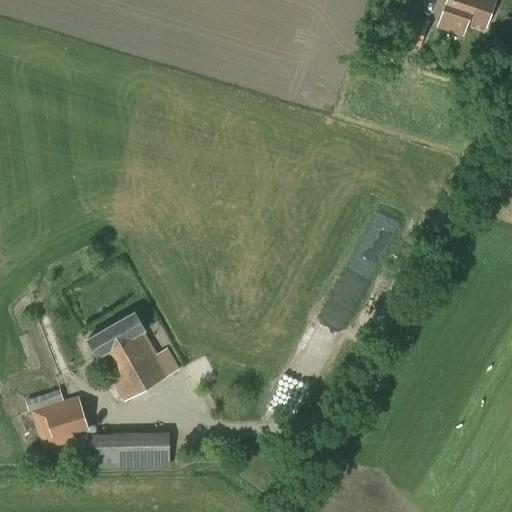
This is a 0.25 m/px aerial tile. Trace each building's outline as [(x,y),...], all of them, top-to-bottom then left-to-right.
[(445,0),(437,27),(463,36),(468,22),(486,28),(495,0),(445,0)] [(377,34),(420,50),(430,22),(387,6),(377,34)] [(97,358),(101,356),(125,401),(179,369),(167,348),(156,355),(144,332),(146,330),(134,311),(86,338),(97,358)] [(25,400),(29,411),(31,411),(37,430),(30,432),(34,446),(41,444),(43,449),(47,448),(51,458),(93,445),(78,396),(63,400),(59,389),(25,400)] [(94,433),(95,467),(169,466),(169,432),(94,433)]
